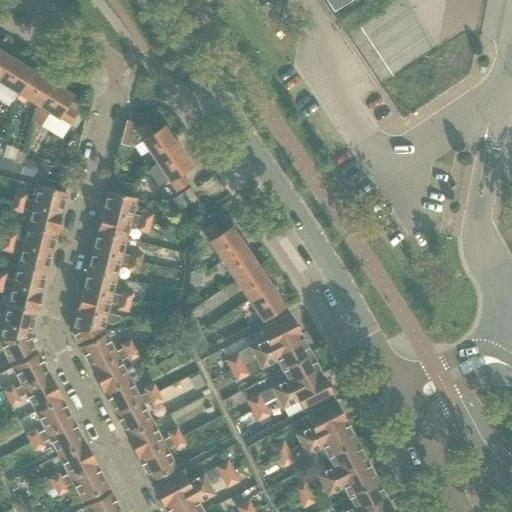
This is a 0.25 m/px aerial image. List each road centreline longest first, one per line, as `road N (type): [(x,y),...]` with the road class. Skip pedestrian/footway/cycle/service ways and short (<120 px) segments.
road 1 (residential): [(144,511),(53,336),(113,86),(110,66),(101,51),(18,0)]
road 2 (tertiary): [(402,401),(318,255),(146,0)]
road 3 (unclassified): [(500,99),(389,167),(347,103),(303,0)]
road 4 (unclassified): [(508,336),(503,299),(480,249),(478,211)]
road 5 (tertiary): [(458,511),(402,401)]
